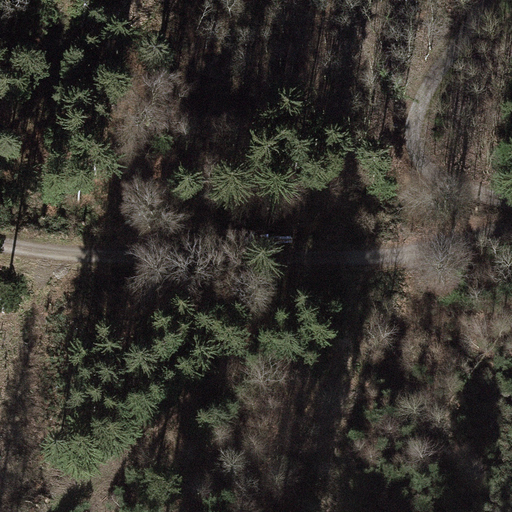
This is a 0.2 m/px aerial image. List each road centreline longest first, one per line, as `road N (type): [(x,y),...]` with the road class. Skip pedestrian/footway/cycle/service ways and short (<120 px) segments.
road 1 (track): [(0,241),(59,254),(334,261),(456,249),(511,229)]
road 2 (track): [(487,0),(417,139),(427,173),(480,191),(511,225)]
